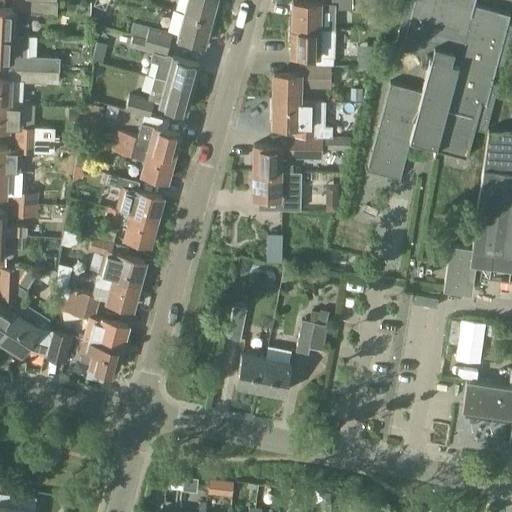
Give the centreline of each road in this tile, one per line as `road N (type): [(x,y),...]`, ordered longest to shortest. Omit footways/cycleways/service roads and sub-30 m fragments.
road 1 (residential): [(144,417),(250,0)]
road 2 (residential): [(511,487),(144,417)]
road 3 (residential): [(144,417),(0,383)]
